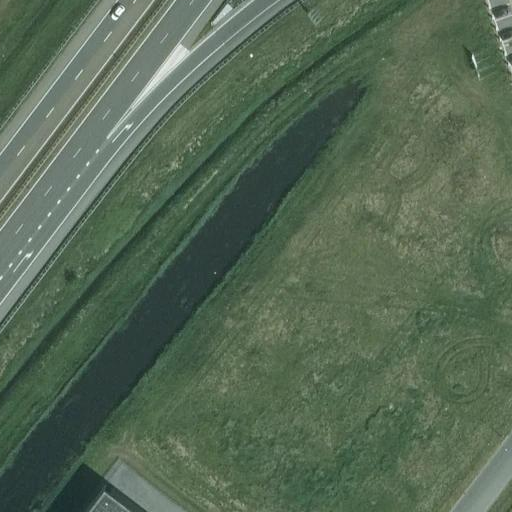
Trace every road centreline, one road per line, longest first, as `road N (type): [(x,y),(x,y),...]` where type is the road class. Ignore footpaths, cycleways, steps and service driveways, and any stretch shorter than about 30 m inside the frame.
road 1 (motorway): [(92,132),(270,0)]
road 2 (motorway): [(134,0),(0,176)]
road 3 (motorway): [(92,132),(192,0)]
road 4 (motorway): [(0,254),(92,132)]
